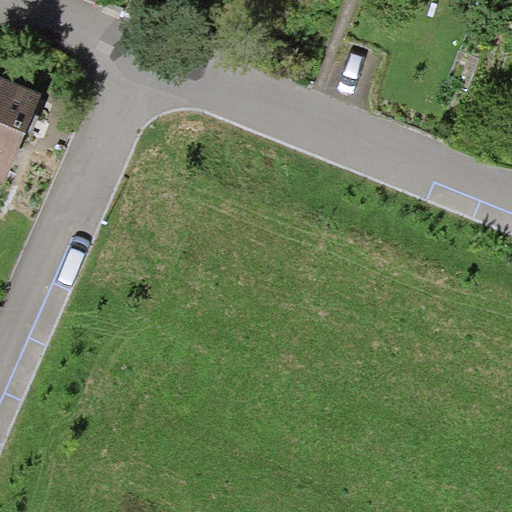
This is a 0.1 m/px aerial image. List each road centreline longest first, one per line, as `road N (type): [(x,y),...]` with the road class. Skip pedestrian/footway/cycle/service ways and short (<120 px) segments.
road 1 (residential): [(511,200),(143,53)]
road 2 (residential): [(143,53),(0,383)]
road 3 (residential): [(143,53),(11,0)]
